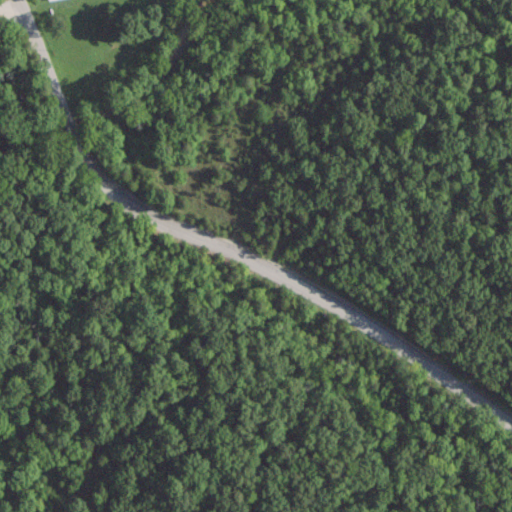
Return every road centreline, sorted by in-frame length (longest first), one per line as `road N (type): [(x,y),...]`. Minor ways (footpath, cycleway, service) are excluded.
road 1 (residential): [(511,425),(327,297),(106,185),(64,116),(14,0)]
road 2 (residential): [(436,369),(416,503),(405,511)]
